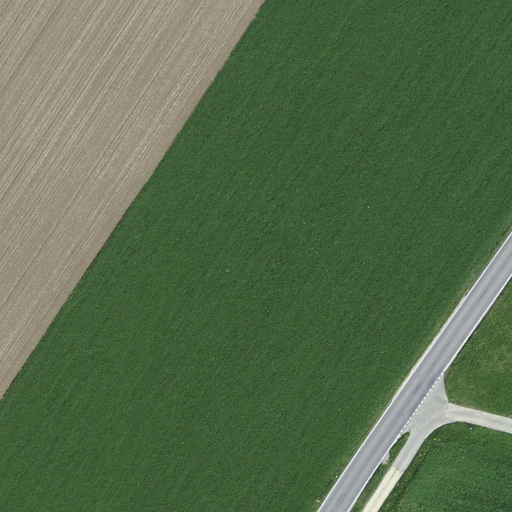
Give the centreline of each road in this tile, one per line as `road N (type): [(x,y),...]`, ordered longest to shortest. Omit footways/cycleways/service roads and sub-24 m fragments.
road 1 (tertiary): [(511,254),(333,511)]
road 2 (track): [(436,407),(372,511)]
